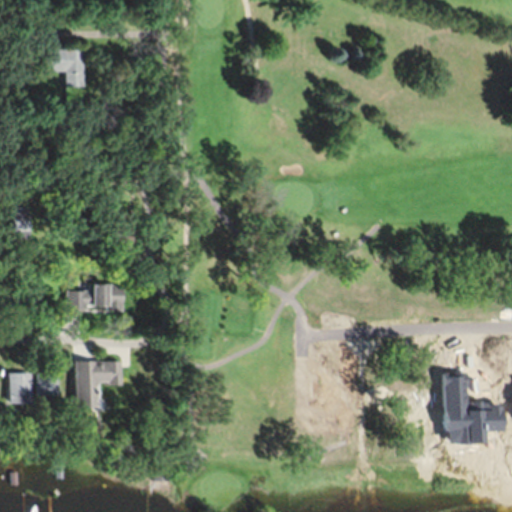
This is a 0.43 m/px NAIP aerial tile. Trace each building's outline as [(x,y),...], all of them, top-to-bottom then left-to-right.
[(37,55),(38,80),(61,79),(61,93),(79,93),(78,55),(37,55)] [(105,292),(62,289),(60,316),(104,319),(105,292)] [(111,392),(111,367),(68,367),(68,415),(91,415),(91,392),(111,392)] [(48,401),(47,375),(25,375),(25,401),(48,401)] [(20,379),(0,379),(0,410),(20,410),(20,379)]
